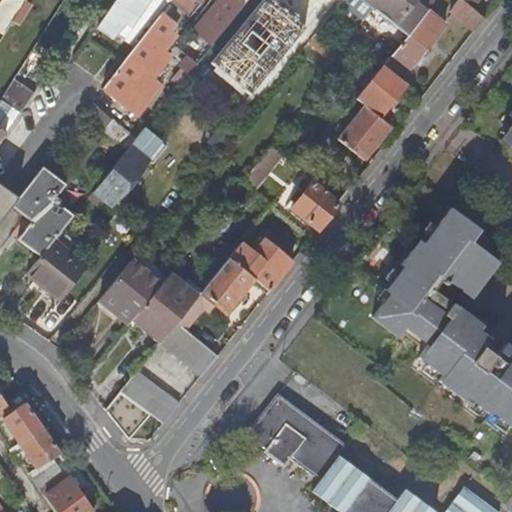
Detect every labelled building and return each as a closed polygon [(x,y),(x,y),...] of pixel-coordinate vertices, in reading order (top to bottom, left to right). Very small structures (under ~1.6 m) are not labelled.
[(115,0),(99,23),(134,48),(159,17),(171,0),(115,0)] [(247,0),(223,0),(207,20),(221,32),(247,0)] [(389,0),(363,0),(380,13),(389,0)] [(435,0),(389,0),(380,13),(408,35),(427,11),(435,0)] [(459,0),(450,13),(474,33),(485,19),(481,16),(473,9),(461,0),(459,0)] [(461,0),(473,9),(476,5),(479,0),(461,0)] [(473,9),(481,16),(484,12),(476,5),(473,9)] [(444,25),(427,11),(408,35),(381,68),(397,80),(413,62),(416,65),(422,58),(419,55),(444,25)] [(168,30),(165,28),(160,24),(163,20),(162,20),(159,17),(134,48),(126,59),(128,60),(114,77),(122,82),(133,90),(147,73),(139,67),(168,30)] [(160,24),(165,28),(170,22),(164,18),(162,20),(163,20),(160,24)] [(192,48),(181,38),(174,47),(186,56),(192,48)] [(300,52),(329,76),(336,68),(307,44),(300,52)] [(170,53),(191,70),(196,64),(186,56),(174,47),(170,53)] [(397,80),(381,68),(369,83),(377,90),(373,95),(364,89),(355,101),(363,106),(378,118),(389,104),(394,108),(399,101),(395,97),(404,85),(397,80)] [(32,97),(12,83),(0,101),(6,105),(19,115),(32,97)] [(377,90),(369,83),(364,89),(373,95),(377,90)] [(383,147),(396,132),(378,118),(363,106),(355,101),(328,134),(363,160),(377,142),(383,147)] [(74,139),(88,122),(81,117),(68,134),(74,139)] [(8,130),(0,124),(0,132),(5,135),(8,130)] [(165,147),(142,129),(124,151),(91,193),(109,207),(116,212),(127,198),(120,193),(147,161),(151,164),(165,147)] [(219,152),(228,141),(218,133),(209,145),(219,152)] [(251,192),(280,155),(271,148),(241,184),(251,192)] [(18,239),(40,256),(52,241),(73,216),(58,204),(60,201),(56,197),(66,185),(43,167),(18,198),(13,206),(32,222),(18,239)] [(313,181),(295,204),(291,208),(318,229),(340,202),(313,181)] [(18,198),(0,186),(0,222),(13,206),(18,198)] [(109,207),(91,193),(87,198),(104,212),(109,207)] [(511,435),(511,361),(511,360),(511,355),(503,348),(498,354),(475,336),(479,331),(448,307),(467,283),(472,286),(490,262),(466,243),(474,232),(468,226),(470,223),(456,213),(454,215),(451,214),(443,224),(437,220),(419,245),(414,242),(396,266),(398,268),(380,292),(384,295),(367,319),(392,338),(400,328),(425,347),(415,361),(438,379),(435,383),(459,402),(461,399),(487,419),(488,417),(511,435)] [(251,253),(240,244),(228,259),(253,279),(269,291),(291,263),(262,239),(251,253)] [(86,267),(52,241),(40,256),(30,269),(25,274),(59,301),(86,267)] [(132,259),(160,284),(168,275),(139,250),(132,259)] [(160,284),(132,259),(100,298),(106,304),(128,324),(133,318),(160,284)] [(253,279),(228,259),(204,290),(200,294),(211,303),(216,306),(226,314),(238,298),(243,301),(247,296),(243,292),(253,279)] [(196,299),(183,288),(168,275),(160,284),(133,318),(162,341),(165,338),(181,317),(196,299)] [(183,288),(196,299),(200,294),(204,290),(190,279),(183,288)] [(192,326),(207,308),(211,303),(200,294),(196,299),(181,317),(192,326)] [(106,304),(100,298),(95,305),(101,310),(106,304)] [(211,312),(216,306),(211,303),(207,308),(211,312)] [(222,350),(192,326),(181,317),(165,338),(205,370),(222,350)] [(155,407),(168,418),(184,397),(143,365),(127,385),(155,407)] [(134,435),(155,407),(127,385),(110,406),(134,435)] [(498,511),(499,511),(463,485),(443,511),(437,511),(404,488),(396,498),(339,456),(346,446),(276,395),(242,438),(283,467),(288,459),(317,479),(310,490),(341,511),(340,511),(498,511)] [(0,397),(0,419),(3,417),(10,412),(0,397)] [(27,453),(37,468),(50,458),(60,452),(25,402),(10,412),(3,417),(19,442),(27,453)] [(27,453),(19,442),(11,448),(18,459),(27,453)] [(62,475),(50,458),(37,468),(28,474),(40,490),(62,475)] [(91,511),(69,479),(45,497),(53,508),(55,511),(91,511)]
